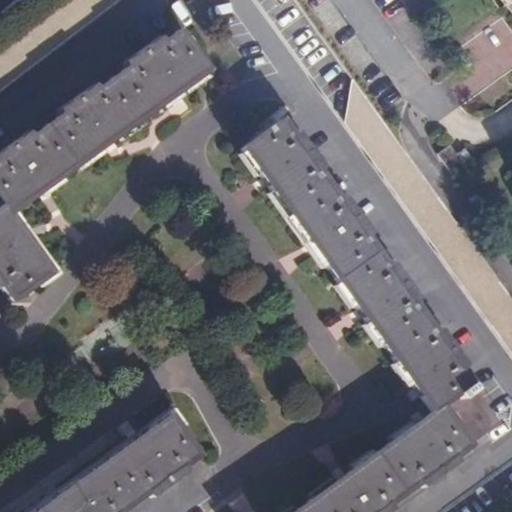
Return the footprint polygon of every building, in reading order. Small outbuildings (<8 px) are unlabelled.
[(63,0),(0,48),(0,88),(116,0),(63,0)] [(0,289),(10,304),(50,276),(7,215),(231,53),(201,11),(0,156),(0,289)] [(511,302),(379,119),(351,81),(329,97),(511,349),(511,302)] [(294,511),(378,511),(499,425),(281,122),(241,150),(431,414),(294,511)] [(465,366),(494,417),(510,408),(480,357),(465,366)] [(36,511),(123,511),(197,459),(167,419),(36,511)]
